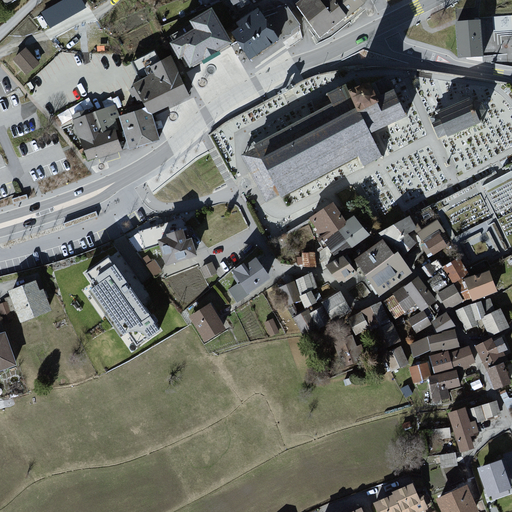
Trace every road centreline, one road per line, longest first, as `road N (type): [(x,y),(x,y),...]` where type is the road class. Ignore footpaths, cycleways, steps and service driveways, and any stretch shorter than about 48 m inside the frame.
road 1 (residential): [(137,174),(157,206),(200,203),(236,188),(275,261),(314,270),(371,300),(419,269),(460,324),(511,420)]
road 2 (unclassified): [(137,174),(234,98),(375,27)]
road 3 (residential): [(511,78),(396,52),(375,27)]
road 4 (unclassified): [(0,230),(66,210),(137,174)]
